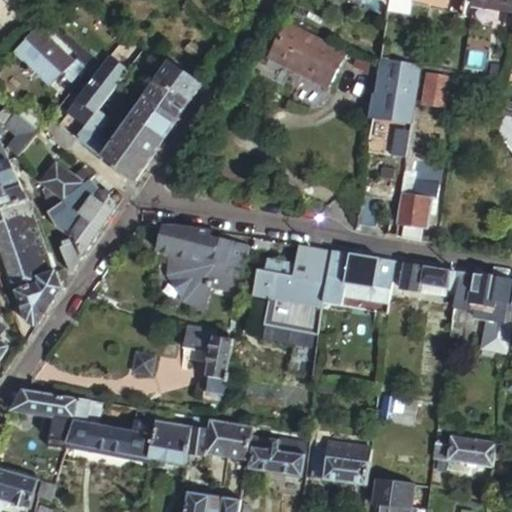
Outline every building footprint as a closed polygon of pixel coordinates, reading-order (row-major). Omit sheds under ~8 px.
[(66,33),(42,10),(36,17),(77,55),(75,58),(84,67),(88,70),(96,61),(66,33)] [(292,12),(288,18),(302,26),(304,22),(305,19),(292,12)] [(302,26),(288,18),(285,23),(268,51),(291,63),(326,84),(345,51),(302,26)] [(13,51),(28,65),(34,70),(49,85),(59,74),(70,61),(35,28),(13,51)] [(291,63),(268,51),(263,60),(286,72),(291,63)] [(84,67),(75,58),(70,61),(59,74),(68,82),(84,67)] [(418,77),(420,64),(379,58),(377,71),(418,77)] [(199,84),(196,81),(166,62),(154,80),(188,101),(199,84)] [(500,64),(498,79),(507,81),(510,66),(500,64)] [(34,70),(28,65),(25,69),(30,74),(34,70)] [(95,74),(114,87),(120,78),(102,65),(95,74)] [(407,98),(415,100),(418,77),(377,71),(374,93),(407,98)] [(427,72),(423,101),(444,104),(449,75),(427,72)] [(86,123),(88,124),(114,87),(95,74),(68,113),(85,125),(86,123)] [(134,180),(188,101),(154,80),(152,84),(131,114),(127,119),(121,128),(112,141),(101,157),(134,180)] [(368,92),(363,123),(369,124),(403,129),(406,111),(407,98),(374,93),(368,92)] [(25,95),(15,107),(39,127),(49,116),(25,95)] [(413,112),(414,107),(415,102),(415,100),(407,98),(406,111),(413,112)] [(4,145),(14,154),(34,132),(39,127),(15,107),(1,122),(14,134),(4,145)] [(122,116),(127,119),(131,114),(126,111),(122,116)] [(101,114),(92,127),(112,141),(121,128),(101,114)] [(92,127),(88,124),(86,123),(85,125),(76,138),(101,157),(112,141),(92,127)] [(13,177),(0,148),(0,208),(26,201),(20,189),(13,177)] [(408,152),(397,224),(426,227),(431,198),(435,198),(440,157),(408,152)] [(62,247),(72,271),(117,203),(88,178),(90,175),(80,167),(73,176),(53,161),(39,182),(63,199),(54,207),(59,222),(55,224),(64,246),(62,247)] [(359,192),(355,223),(372,226),(377,195),(359,192)] [(26,201),(0,208),(0,249),(3,258),(15,292),(37,283),(32,268),(49,261),(35,224),(26,201)] [(235,294),(245,245),(204,236),(203,236),(203,237),(196,236),(198,228),(173,224),(161,225),(155,249),(167,252),(165,273),(181,299),(201,310),(206,287),(235,294)] [(204,236),(206,230),(198,228),(196,236),(203,237),(203,236),(204,236)] [(322,283),(323,272),(323,255),(294,251),(292,264),(306,266),(303,279),(322,283)] [(384,287),(388,263),(327,251),(323,272),(322,283),(318,302),(381,313),(384,287)] [(317,307),(318,302),(322,283),(303,279),(306,266),(292,264),(264,258),(261,271),(254,270),(248,295),(317,307)] [(33,326),(60,287),(54,270),(52,270),(49,261),(32,268),(37,283),(15,292),(25,324),(33,326)] [(454,294),(458,276),(398,264),(393,290),(414,294),(415,287),(454,294)] [(487,323),(510,327),(511,321),(511,314),(511,284),(458,276),(454,294),(451,310),(472,314),(471,320),(487,323)] [(156,325),(156,329),(171,333),(173,320),(158,316),(157,319),(156,325)] [(209,336),(211,327),(183,322),(178,346),(206,351),(209,336)] [(156,325),(150,323),(148,330),(155,331),(156,329),(156,325)] [(510,327),(487,323),(485,334),(488,339),(507,343),(510,327)] [(329,337),(321,335),(320,345),(327,346),(329,337)] [(221,395),(231,340),(209,336),(206,351),(201,376),(206,376),(202,392),(221,395)] [(151,354),(131,350),(127,369),(147,373),(151,354)] [(330,385),(318,384),(317,393),(329,395),(330,385)] [(71,397),(17,389),(6,409),(64,421),(71,397)] [(406,425),(410,401),(380,396),(376,420),(406,425)] [(150,421),(152,411),(131,407),(127,432),(91,426),(95,401),(71,397),(64,421),(58,445),(143,460),(150,421)] [(186,428),(188,416),(179,415),(177,426),(186,428)] [(242,463),(247,426),(188,416),(186,428),(182,455),(242,463)] [(180,466),(182,455),(186,428),(177,426),(150,421),(143,460),(180,466)] [(427,458),(487,467),(491,440),(431,431),(427,458)] [(296,478),(302,443),(277,439),(276,442),(269,441),(267,445),(254,443),(248,449),(245,470),(296,478)] [(368,448),(366,447),(312,442),(308,477),(363,483),(368,448)] [(0,453),(0,470),(14,473),(17,457),(0,453)] [(0,470),(0,500),(4,502),(26,506),(32,477),(14,473),(0,470)] [(44,498),(48,481),(36,478),(32,496),(44,498)] [(405,511),(408,485),(370,480),(368,505),(377,507),(376,511),(409,511),(405,511)] [(183,495),(204,498),(205,492),(196,490),(197,484),(185,483),(183,495)] [(234,511),(235,508),(236,503),(216,500),(214,511),(203,511),(204,498),(183,495),(180,511),(234,511)]
